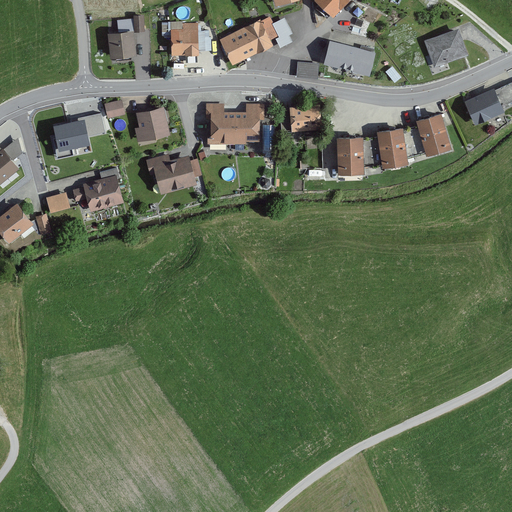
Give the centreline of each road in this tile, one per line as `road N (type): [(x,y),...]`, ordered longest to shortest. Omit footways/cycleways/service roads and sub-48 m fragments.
road 1 (residential): [(84,87),(233,77),(412,99),(511,61)]
road 2 (residential): [(511,372),(368,442),(272,511)]
road 3 (unknown): [(259,79),(354,0)]
